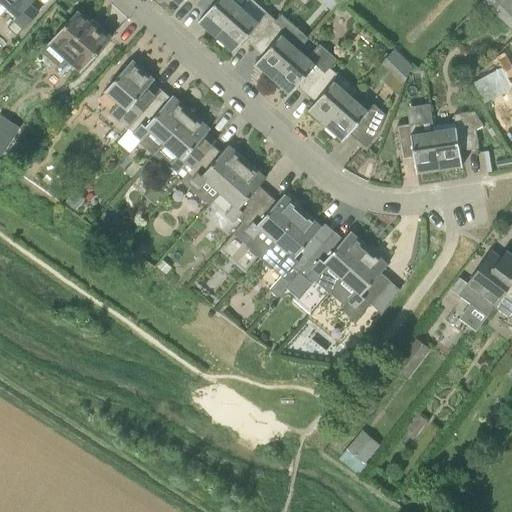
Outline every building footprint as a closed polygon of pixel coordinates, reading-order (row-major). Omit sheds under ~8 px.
[(39,11),(31,3),(33,0),(0,0),(0,7),(14,20),(9,26),(19,35),(39,11)] [(201,0),(198,4),(206,12),(199,21),(200,21),(217,36),(248,0),(201,0)] [(277,20),(266,10),(253,0),(248,0),(217,36),(233,50),(233,51),(233,52),(245,38),(253,46),(277,20)] [(320,0),(332,10),(340,0),(339,0),(320,0)] [(79,9),(48,41),(79,71),(113,36),(113,35),(109,39),(79,10),(79,9)] [(511,29),(511,10),(503,20),(511,29)] [(274,78),(299,50),(309,38),(281,14),(277,20),(253,46),(263,55),(255,63),(256,64),(257,63),(274,78)] [(320,44),(308,58),(299,50),(274,78),(290,92),(290,93),(290,94),(298,85),(307,93),(329,67),(337,59),(320,44)] [(383,61),(389,66),(401,53),(395,48),(383,61)] [(133,60),(133,59),(104,92),(118,104),(109,114),(121,124),(121,123),(128,129),(157,96),(148,88),(155,79),(155,78),(154,79),(133,61),(133,60)] [(326,124),(351,96),(356,91),(329,67),(307,93),(316,101),(308,110),(309,110),(326,124)] [(486,101),(507,90),(496,71),(475,82),(486,101)] [(166,103),(157,96),(128,129),(132,132),(132,133),(140,141),(139,142),(154,155),(157,152),(192,112),(174,96),(174,95),(173,94),(166,103)] [(350,132),(359,141),(366,147),(378,134),(386,115),(382,113),(372,104),(367,110),(351,96),(326,124),(343,139),(342,140),(343,140),(350,132)] [(454,115),(455,122),(434,126),(434,131),(440,169),(462,165),(462,166),(463,166),(461,151),(479,148),(476,129),(483,126),(475,111),(454,115)] [(188,173),(213,145),(203,136),(211,128),(211,127),(210,128),(192,112),(157,152),(170,163),(168,165),(177,173),(180,170),(181,171),(184,168),(188,172),(188,173)] [(434,131),(423,132),(421,122),(397,125),(403,160),(415,158),(418,173),(418,172),(440,169),(434,131)] [(15,136),(0,126),(0,154),(2,156),(15,136)] [(220,193),(248,161),(229,145),(230,144),(229,144),(221,153),(213,145),(188,173),(188,172),(181,180),(206,202),(210,201),(211,202),(220,193)] [(511,157),(496,161),(498,169),(511,166),(511,157)] [(156,168),(148,161),(141,169),(149,175),(156,168)] [(266,177),(248,161),(220,193),(233,204),(224,215),(233,222),(237,218),(243,223),(268,194),(259,186),(267,177),(266,176),(266,177)] [(131,179),(132,180),(138,174),(137,174),(141,169),(134,162),(126,171),(133,177),(131,179)] [(145,180),(149,175),(141,169),(137,174),(138,174),(140,176),(145,180)] [(168,193),(155,181),(147,190),(160,201),(168,193)] [(75,190),(66,201),(76,210),(86,199),(75,190)] [(263,258),(304,210),(285,194),(286,193),(285,193),(277,202),(271,196),(268,194),(243,223),(236,231),(236,235),(249,246),(250,249),(256,255),(260,256),(263,258)] [(322,226),(304,210),(263,258),(264,259),(264,263),(270,268),(274,268),(282,275),(270,288),(279,297),(293,280),(300,272),(325,244),(324,243),(315,235),(323,226),(322,226)] [(106,234),(112,226),(116,220),(103,211),(94,224),(106,234)] [(325,244),(300,272),(313,283),(316,280),(330,293),(342,279),(343,280),(369,249),(351,234),(352,232),(352,231),(344,240),(335,231),(324,243),(325,244)] [(369,249),(343,280),(356,291),(341,308),(356,321),(372,303),(383,313),(401,289),(391,281),(381,272),(388,263),(387,263),(386,264),(369,249)] [(511,282),(511,253),(507,250),(495,266),(486,259),(460,293),(488,315),(495,306),(511,282)] [(173,268),(163,259),(158,266),(167,274),(173,268)] [(511,282),(495,306),(511,318),(509,320),(511,322),(511,282)] [(426,354),(411,342),(393,366),(409,378),(426,354)] [(511,405),(506,402),(497,419),(509,426),(511,420),(511,405)] [(419,413),(408,429),(417,435),(428,420),(419,413)] [(365,462),(379,445),(371,438),(364,446),(355,438),(339,458),(359,475),(368,464),(365,462)] [(478,460),(470,459),(469,470),(476,470),(478,460)]
